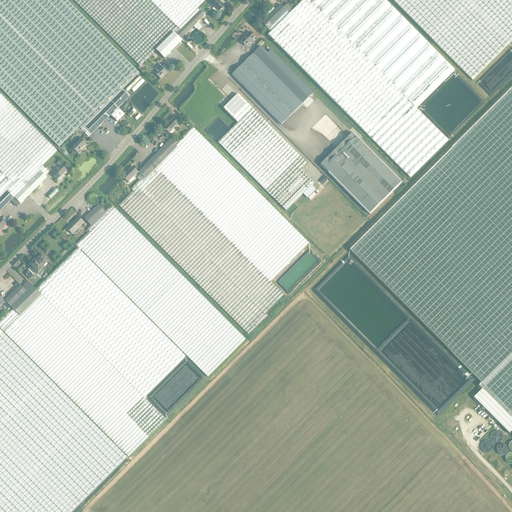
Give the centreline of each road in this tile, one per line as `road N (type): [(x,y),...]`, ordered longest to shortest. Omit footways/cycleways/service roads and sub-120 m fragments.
road 1 (tertiary): [(0,274),(112,161),(249,0)]
road 2 (track): [(339,511),(453,398)]
